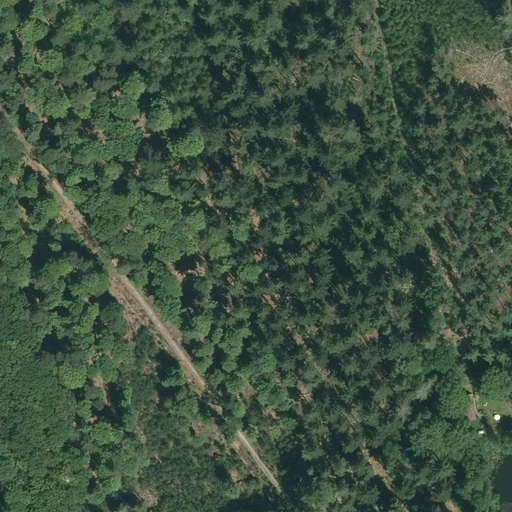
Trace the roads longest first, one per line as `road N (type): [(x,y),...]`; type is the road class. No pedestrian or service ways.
road 1 (track): [(305,511),(0,105)]
road 2 (unclassified): [(85,511),(0,323)]
